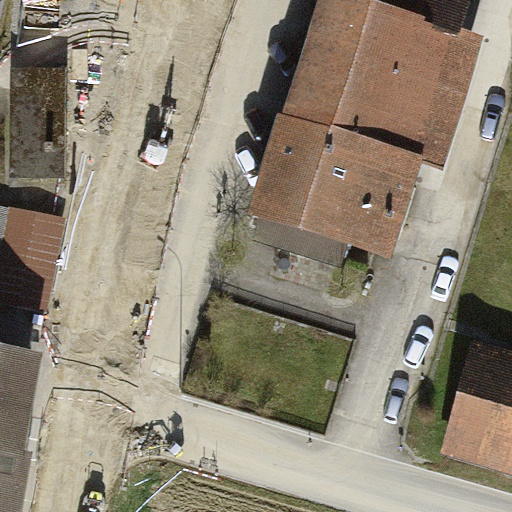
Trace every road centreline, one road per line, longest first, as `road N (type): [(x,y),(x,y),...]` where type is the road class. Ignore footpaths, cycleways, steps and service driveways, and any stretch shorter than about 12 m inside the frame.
road 1 (tertiary): [(96,406),(169,72),(193,0)]
road 2 (unclassified): [(96,406),(474,511)]
